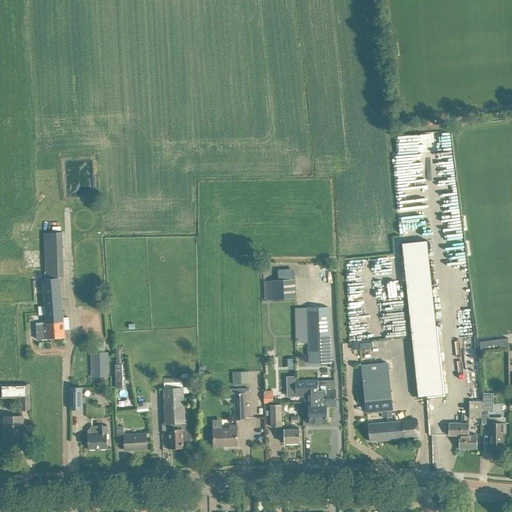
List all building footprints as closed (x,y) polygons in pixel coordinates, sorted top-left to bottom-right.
[(428,240),(403,243),(404,254),(419,397),(444,394),(428,240)] [(295,299),(294,271),(276,271),(277,281),(264,281),(265,300),(295,299)] [(46,324),(36,325),(36,329),(37,339),(65,337),(64,328),(69,328),(69,316),(64,316),(61,277),(45,279),(43,279),(45,306),(39,306),(39,314),(45,314),(46,324)] [(332,362),(328,307),(307,307),(307,308),(296,308),(297,342),(308,342),(309,363),(332,362)] [(509,347),(509,341),(508,339),(480,342),(480,345),(481,349),(481,351),(509,347)] [(355,350),(376,347),(375,340),(354,343),(355,350)] [(508,349),(500,349),(500,358),(508,357),(508,349)] [(92,352),(92,376),(108,376),(108,352),(92,352)] [(388,362),(362,365),(367,412),(382,411),(383,418),(392,417),(391,410),(392,410),(388,362)] [(241,372),(233,372),(234,385),(241,384),(249,384),(249,372),(241,372)] [(326,380),(317,381),(317,388),(318,423),(320,423),(320,424),(321,425),(325,425),(326,424),(326,423),(327,423),(327,422),(326,406),(326,401),(326,388),(326,380)] [(335,380),(326,381),(326,384),(326,393),(326,401),(328,401),(328,406),(329,406),(336,406),(336,392),(335,380)] [(317,381),(288,382),(288,394),(296,393),(305,393),(305,405),(306,420),(310,420),(310,423),(310,424),(311,424),(312,424),(313,425),(316,425),(317,424),(317,423),(318,423),(317,388),(317,381)] [(29,409),(28,383),(0,383),(0,398),(20,398),(20,410),(29,409)] [(70,409),(82,409),(82,387),(70,387),(70,409)] [(249,400),(249,388),(229,389),(230,395),(235,395),(236,420),(246,419),(245,406),(245,400),(249,400)] [(183,389),(164,389),(166,431),(169,431),(185,430),(185,429),(183,389)] [(273,391),(264,391),(264,403),(273,403),(273,391)] [(494,394),(483,393),(482,424),(489,424),(489,433),(491,433),(491,441),(490,441),(490,442),(491,442),(491,449),(502,448),(502,432),(506,432),(506,423),(489,423),(490,414),(494,414),(497,412),(497,404),(493,404),(494,394)] [(482,401),(469,401),(469,418),(482,417),(482,401)] [(271,427),(282,426),(281,404),(271,404),(271,427)] [(4,417),(5,441),(5,451),(18,451),(18,435),(22,434),(22,424),(22,417),(4,417)] [(419,437),(417,419),(402,421),(403,438),(419,437)] [(213,420),(213,429),(214,446),(238,445),(237,425),(230,425),(230,428),(223,429),(223,420),(213,420)] [(368,424),(370,441),(403,438),(402,421),(368,424)] [(449,423),(449,425),(449,435),(459,436),(459,449),(477,449),(477,439),(477,435),(469,435),(469,423),(449,423)] [(107,426),(98,426),(92,426),(88,431),(88,449),(108,448),(107,434),(107,426)] [(185,430),(169,431),(170,448),(183,447),(183,442),(192,441),(191,429),(185,429),(185,430)] [(284,429),(284,433),(284,443),(300,442),(300,429),(284,429)] [(124,433),(117,434),(117,444),(125,443),(125,450),(148,449),(147,439),(146,434),(124,435),(124,433)]
